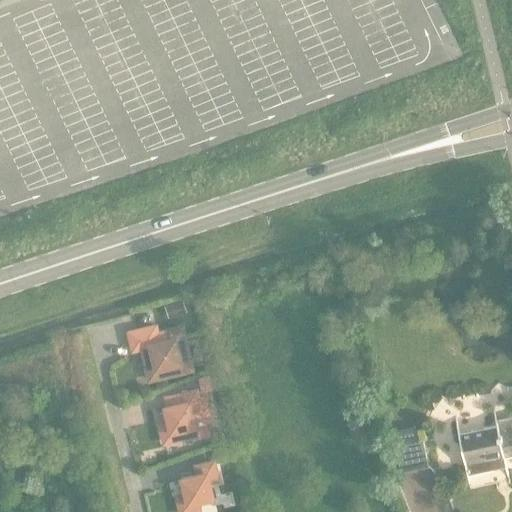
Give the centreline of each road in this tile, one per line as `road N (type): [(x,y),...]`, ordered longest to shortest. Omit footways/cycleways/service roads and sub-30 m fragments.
road 1 (tertiary): [(0,284),(340,172)]
road 2 (tertiary): [(511,108),(340,172)]
road 3 (tertiary): [(340,172),(511,139)]
